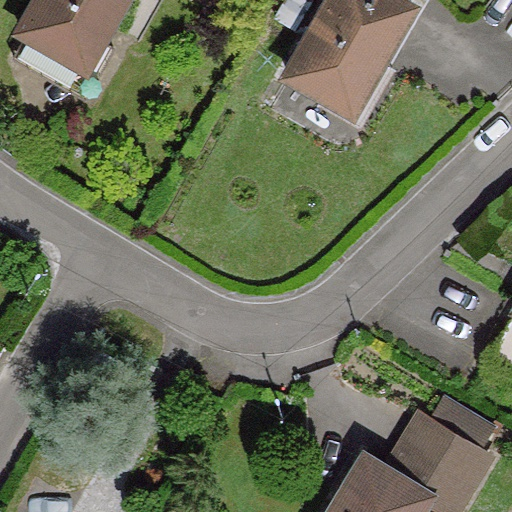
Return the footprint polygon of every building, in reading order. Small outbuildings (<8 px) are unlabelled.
[(29,0),(17,21),(25,25),(83,59),(99,34),(118,0),(29,0)] [(411,0),(321,0),(284,64),(353,103),(411,0)] [(83,59),(25,25),(11,48),(81,92),(111,42),(99,34),(83,59)] [(511,273),(473,337),(511,360),(511,273)] [(446,411),(492,434),(501,415),(455,393),(446,411)] [(375,446),(354,434),(306,511),(386,511),(412,471),(443,488),(473,438),(473,436),(406,396),(404,398),(375,446)]
